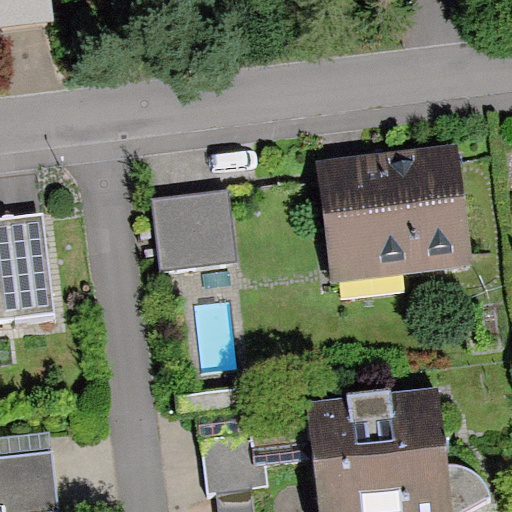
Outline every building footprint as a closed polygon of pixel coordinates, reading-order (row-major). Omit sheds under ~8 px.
[(0,0),(0,24),(47,18),(44,0),(0,0)] [(435,124),(304,141),(321,264),(451,247),(435,124)] [(0,220),(53,214),(50,186),(0,192),(0,220)] [(229,195),(153,205),(162,276),(238,265),(229,195)] [(39,218),(0,222),(0,322),(50,316),(39,218)] [(174,397),(178,424),(199,421),(209,499),(220,498),(222,511),(253,511),(251,495),(270,492),(268,474),(318,468),(310,406),(251,413),(248,388),(174,397)] [(450,511),(440,395),(310,406),(318,468),(320,511),(450,511)] [(31,443),(0,445),(0,511),(57,511),(51,454),(31,443)]
